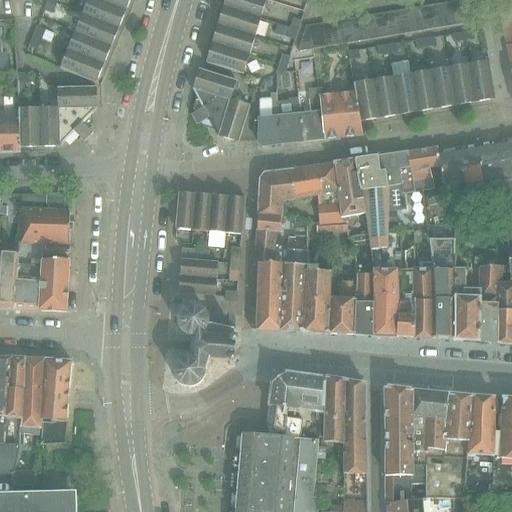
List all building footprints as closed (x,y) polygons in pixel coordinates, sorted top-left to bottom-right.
[(126,13),(95,0),(89,0),(83,16),(118,30),(126,13)] [(130,0),(95,0),(126,13),(130,0)] [(265,1),(262,0),(226,0),(224,8),(260,19),(265,1)] [(470,24),(466,0),(455,2),(459,26),(470,24)] [(481,22),(477,0),(466,0),(470,24),(481,22)] [(511,0),(496,0),(511,70),(511,72),(511,73),(511,75),(511,0)] [(56,5),(48,1),(43,14),(41,19),(49,22),(56,5)] [(459,26),(455,2),(443,4),(447,27),(459,26)] [(447,27),(443,4),(432,6),(436,29),(447,27)] [(436,29),(432,6),(421,8),(425,31),(436,29)] [(260,19),(224,8),(218,27),(254,37),(260,19)] [(425,31),(421,8),(409,10),(413,33),(425,31)] [(413,33),(409,10),(398,11),(402,35),(413,33)] [(402,35),(398,11),(387,13),(391,37),(402,35)] [(391,37),(387,13),(375,15),(379,39),(391,37)] [(379,39),(375,15),(364,17),(368,41),(379,39)] [(118,30),(83,16),(76,34),(111,48),(118,30)] [(368,41),(364,17),(353,19),(356,43),(368,41)] [(293,19),(290,28),(298,31),(301,21),(293,19)] [(356,43),(353,19),(341,21),(345,44),(356,43)] [(345,44),(341,21),(330,23),(334,46),(345,44)] [(334,46),(330,23),(318,25),(322,48),(334,46)] [(322,48),(318,25),(307,27),(311,50),(322,48)] [(45,30),(37,27),(33,37),(41,40),(45,30)] [(254,37),(218,27),(213,45),(249,56),(254,37)] [(311,50),(307,27),(306,27),(298,52),(311,50)] [(298,31),(290,28),(287,38),(295,41),(298,31)] [(474,31),(463,33),(465,42),(475,40),(474,31)] [(465,42),(463,33),(453,35),(454,44),(465,42)] [(111,48),(76,34),(68,51),(104,66),(111,48)] [(41,40),(33,37),(29,46),(37,49),(41,40)] [(435,38),(425,39),(426,48),(437,47),(435,38)] [(426,48),(425,39),(415,41),(416,50),(426,48)] [(397,44),(387,46),(389,55),(398,53),(397,44)] [(249,56),(213,45),(207,64),(243,76),(249,56)] [(389,55),(387,46),(377,47),(379,56),(389,55)] [(347,52),(349,62),(359,60),(358,50),(347,52)] [(104,66),(68,51),(61,70),(96,84),(104,66)] [(281,56),(278,66),(287,68),(290,59),(281,56)] [(495,100),(488,62),(468,66),(475,103),(495,100)] [(287,68),(278,66),(275,75),(276,76),(284,78),(285,74),(287,68)] [(475,103),(468,66),(450,69),(456,106),(475,103)] [(456,106),(450,69),(431,72),(437,110),(456,106)] [(200,71),(194,91),(203,109),(191,115),(197,125),(209,119),(218,137),(238,143),(250,107),(238,103),(230,101),(236,81),(219,76),(200,71)] [(437,110),(431,72),(412,75),(418,113),(437,110)] [(289,73),(285,74),(284,78),(276,76),(277,91),(291,89),(289,73)] [(29,83),(29,74),(17,74),(17,83),(29,83)] [(418,113),(412,75),(393,78),(399,116),(418,113)] [(399,116),(393,78),(374,81),(380,119),(399,116)] [(380,119),(374,81),(353,85),(355,93),(361,122),(380,119)] [(96,88),(58,89),(59,109),(39,110),(40,148),(61,147),(75,133),(85,142),(92,134),(82,124),(97,109),(96,88)] [(309,90),(309,94),(299,96),(299,98),(298,99),(302,143),(325,140),(320,97),(319,90),(309,90)] [(361,122),(355,93),(320,97),(325,140),(363,136),(361,122)] [(3,98),(0,98),(0,153),(20,153),(20,154),(21,154),(21,148),(18,110),(17,98),(17,96),(12,97),(13,112),(4,113),(3,98)] [(40,148),(39,110),(29,110),(29,98),(17,98),(18,110),(21,148),(40,148)] [(302,143),(298,99),(289,99),(290,103),(277,104),(277,118),(280,145),(302,143)] [(277,118),(277,104),(277,100),(268,101),(259,106),(259,144),(262,147),(280,145),(277,118)] [(511,140),(498,143),(505,190),(508,208),(511,206),(511,140)] [(505,190),(498,143),(478,147),(484,187),(481,187),(482,194),(505,190)] [(484,187),(478,147),(458,150),(469,213),(477,212),(474,198),(473,188),(479,187),(481,187),(484,187)] [(437,149),(424,151),(408,154),(415,192),(429,190),(426,168),(438,167),(440,166),(437,153),(437,149)] [(469,213),(458,150),(437,153),(440,166),(438,167),(445,197),(450,196),(449,192),(455,191),(457,202),(446,204),(448,214),(454,213),(468,213),(469,213)] [(415,192),(408,154),(378,158),(382,175),(387,175),(390,189),(402,187),(403,195),(415,193),(415,192)] [(382,175),(378,158),(356,161),(365,214),(371,250),(388,248),(389,219),(389,201),(390,189),(387,175),(382,175)] [(365,214),(356,161),(332,165),(338,194),(340,207),(342,218),(365,214)] [(338,194),(332,165),(317,167),(322,196),(319,197),(321,206),(327,205),(328,209),(340,207),(338,194)] [(317,197),(321,227),(331,227),(343,226),(342,218),(340,207),(328,209),(327,205),(321,206),(319,197),(322,196),(317,167),(292,171),(265,175),(261,180),(258,216),(283,218),(284,204),(317,197)] [(179,194),(176,230),(193,231),(196,195),(179,194)] [(212,196),(196,195),(193,231),(209,232),(212,196)] [(228,198),(212,196),(209,232),(225,234),(228,198)] [(245,199),(228,198),(225,234),(242,235),(245,199)] [(407,212),(406,201),(389,201),(389,219),(397,219),(397,211),(402,211),(402,212),(407,212)] [(21,210),(19,243),(44,245),(70,245),(70,212),(21,210)] [(283,218),(258,216),(257,231),(290,233),(289,240),(307,240),(308,224),(295,223),(295,218),(283,218)] [(347,234),(347,225),(343,226),(331,227),(331,234),(347,234)] [(454,229),(448,229),(426,230),(430,259),(432,271),(433,339),(455,341),(452,270),(455,270),(454,229)] [(290,233),(257,231),(256,237),(254,266),(287,268),(289,240),(290,233)] [(401,266),(401,234),(388,234),(389,263),(393,263),(393,274),(374,274),(374,278),(374,337),(397,338),(398,273),(398,266),(401,266)] [(307,240),(289,240),(287,268),(282,332),(304,333),(307,274),(307,268),(305,268),(307,240)] [(44,245),(19,243),(18,244),(17,254),(14,310),(16,310),(33,311),(39,311),(39,312),(41,312),(43,278),(41,278),(42,261),(43,261),(44,245)] [(44,245),(43,261),(70,261),(70,245),(44,245)] [(232,249),(231,259),(240,260),(241,249),(232,249)] [(192,251),(183,250),(182,260),(191,261),(192,251)] [(200,251),(192,251),(191,261),(199,262),(200,251)] [(203,252),(200,251),(199,262),(208,262),(209,252),(203,252)] [(17,254),(0,253),(0,309),(14,310),(17,254)] [(414,259),(414,253),(405,253),(406,265),(406,273),(398,273),(397,338),(414,338),(414,272),(415,272),(414,259)] [(240,260),(231,259),(230,271),(239,271),(240,260)] [(433,339),(432,271),(430,259),(414,259),(415,272),(414,272),(414,338),(433,339)] [(191,261),(182,260),(180,277),(217,280),(219,263),(208,262),(199,262),(191,261)] [(70,261),(43,261),(42,261),(41,278),(43,278),(41,312),(67,313),(70,261)] [(287,268),(254,266),(252,331),(282,332),(287,268)] [(476,268),(477,291),(480,342),(500,345),(495,287),(496,287),(502,266),(476,268)] [(464,270),(455,270),(452,270),(455,341),(480,342),(477,291),(465,292),(464,270)] [(331,275),(307,274),(304,333),(328,334),(330,299),(331,291),(331,275)] [(217,280),(180,277),(179,294),(199,296),(216,297),(217,280)] [(357,278),(357,283),(356,300),(356,335),(374,337),(374,278),(357,278)] [(331,291),(330,299),(328,334),(356,335),(356,300),(357,283),(339,283),(339,292),(331,291)] [(511,345),(511,285),(496,287),(495,287),(500,345),(511,345)] [(226,293),(225,302),(236,302),(237,294),(226,293)] [(176,380),(177,382),(178,384),(180,386),(183,387),(184,387),(187,388),(188,388),(191,388),(194,388),(196,387),(199,386),(201,384),(202,383),(202,382),(204,380),(204,378),(205,376),(205,374),(212,361),(230,363),(229,366),(233,366),(234,363),(235,363),(235,354),(236,338),(235,338),(235,329),(208,324),(208,323),(208,322),(208,321),(208,320),(208,318),(208,316),(207,314),(206,312),(205,311),(204,310),(202,308),(200,307),(198,307),(197,307),(193,306),(190,307),(188,307),(187,308),(185,309),(183,310),(181,312),(181,313),(180,314),(179,317),(178,318),(178,321),(178,322),(178,325),(178,326),(179,327),(180,330),(181,332),(182,333),(184,335),(187,336),(189,337),(192,337),(192,349),(192,353),(190,357),(188,357),(186,357),(184,358),(181,360),(179,361),(178,362),(177,363),(176,366),(175,367),(174,370),(174,372),(174,374),(174,375),(175,378),(176,380)] [(12,359),(0,358),(0,444),(4,445),(5,435),(6,418),(12,359)] [(26,360),(12,359),(6,418),(15,419),(15,423),(10,423),(9,435),(5,435),(4,445),(19,446),(19,445),(20,445),(20,435),(26,360)] [(46,361),(26,360),(20,435),(39,437),(40,429),(46,361)] [(71,362),(46,361),(40,429),(42,430),(40,446),(65,444),(71,362)] [(326,379),(286,374),(272,384),(267,422),(268,423),(267,436),(278,437),(278,436),(298,437),(299,435),(301,436),(303,419),(287,418),(288,409),(325,414),(326,379)] [(346,382),(326,379),(325,414),(325,424),(326,424),(326,442),(345,444),(345,447),(346,447),(346,382)] [(365,385),(346,382),(346,447),(345,447),(344,474),(367,475),(366,448),(365,385)] [(414,392),(385,389),(386,445),(386,504),(422,501),(422,500),(426,500),(426,499),(426,467),(413,466),(414,406),(414,392)] [(432,394),(414,392),(414,406),(413,466),(426,467),(426,449),(432,394)] [(432,394),(426,449),(444,450),(450,396),(432,394)] [(426,449),(426,467),(426,499),(453,500),(463,500),(463,493),(473,398),(450,396),(444,450),(426,449)] [(495,399),(473,398),(463,493),(491,493),(493,456),(495,399)] [(511,400),(495,399),(493,456),(491,493),(491,494),(511,495),(511,400)] [(283,438),(278,437),(267,436),(255,435),(247,511),(317,511),(319,499),(313,498),(317,460),(325,460),(326,448),(318,448),(318,441),(283,438)] [(0,459),(0,474),(12,474),(16,475),(17,460),(0,459)] [(36,464),(18,464),(17,474),(16,475),(12,474),(12,476),(12,489),(36,489),(35,474),(36,464)] [(46,496),(46,493),(0,494),(0,511),(73,511),(73,495),(46,496)] [(453,500),(454,511),(466,511),(466,500),(463,500),(453,500)] [(344,501),(344,508),(343,511),(366,511),(367,502),(344,501)] [(422,511),(422,501),(386,504),(386,511),(422,511)]
